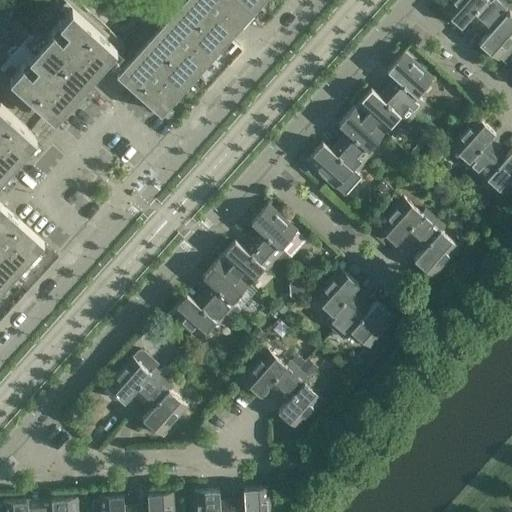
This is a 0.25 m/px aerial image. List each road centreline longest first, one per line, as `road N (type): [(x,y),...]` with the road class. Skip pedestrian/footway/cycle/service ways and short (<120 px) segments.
road 1 (residential): [(319,0),(0,355)]
road 2 (residential): [(0,455),(271,152)]
road 3 (residential): [(0,458),(246,452)]
road 4 (residential): [(271,152),(405,0)]
road 5 (residential): [(408,289),(271,152)]
road 6 (residential): [(511,96),(413,0)]
